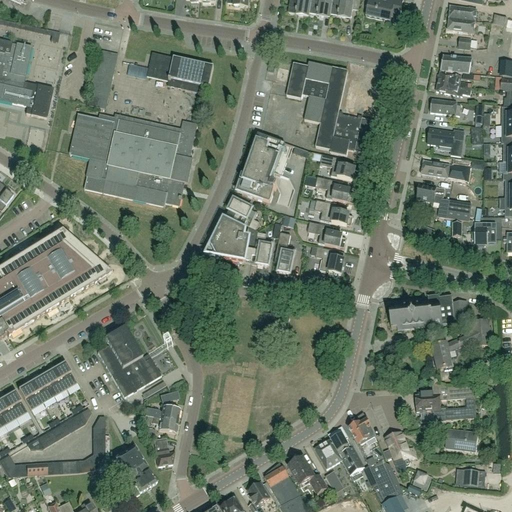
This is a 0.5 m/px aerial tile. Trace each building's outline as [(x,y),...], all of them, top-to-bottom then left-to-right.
[(226,0),(226,5),(234,6),(234,8),(249,9),(249,0),(226,0)] [(308,15),(310,0),(289,0),(287,14),(302,16),(303,14),(308,15)] [(310,0),(308,15),(322,17),(323,15),(329,16),(332,0),(310,0)] [(336,0),(332,0),(329,16),(343,18),(344,12),(351,13),(351,11),(357,12),(358,0),(340,0),(340,1),(336,0)] [(402,0),(387,0),(387,5),(369,1),(366,18),(389,24),(391,19),(398,20),(402,0)] [(450,8),(448,21),(474,24),(476,12),(450,8)] [(491,26),(504,28),(505,19),(493,16),(491,26)] [(511,40),(511,20),(507,19),(503,39),(511,40)] [(474,24),(448,21),(447,32),(473,36),(474,24)] [(51,37),(50,43),(57,44),(59,34),(52,33),(51,37)] [(458,40),(457,50),(469,51),(470,42),(458,40)] [(0,103),(26,109),(25,116),(30,117),(30,118),(46,121),(52,91),(36,87),(36,89),(21,86),(23,79),(24,79),(31,48),(15,45),(15,46),(11,45),(11,44),(0,41),(0,103)] [(98,51),(86,107),(105,111),(118,56),(98,51)] [(152,55),(150,64),(146,79),(168,83),(167,88),(205,96),(206,89),(208,89),(213,68),(152,55)] [(445,57),(443,58),(442,58),(439,73),(462,75),(469,75),(469,73),(472,61),(449,59),(449,57),(445,57)] [(291,65),(285,99),(301,101),(302,96),(307,97),(303,122),(319,125),(324,98),(326,98),(328,87),(335,89),(336,83),(330,82),(332,68),(307,64),(306,68),(291,65)] [(128,66),(126,76),(144,80),(146,70),(128,66)] [(439,75),(437,84),(450,87),(450,88),(462,90),(466,90),(467,85),(459,84),(460,79),(439,75)] [(511,81),(501,80),(499,92),(511,93),(511,81)] [(450,87),(437,84),(435,94),(461,99),(462,97),(469,98),(471,91),(462,90),(450,88),(450,87)] [(431,102),(429,115),(459,118),(460,108),(459,108),(460,106),(457,105),(457,108),(456,107),(456,105),(431,102)] [(483,107),(475,107),(474,118),(482,119),(483,107)] [(501,128),(511,127),(511,109),(501,110),(501,128)] [(99,116),(99,117),(98,121),(79,116),(70,156),(90,160),(83,191),(164,209),(165,205),(178,208),(184,184),(187,185),(193,161),(189,160),(197,127),(182,123),(180,131),(115,116),(115,120),(99,116)] [(344,132),(343,136),(353,138),(356,122),(339,118),(337,130),(344,132)] [(318,125),(314,149),(349,155),(352,142),(330,137),(332,128),(318,125)] [(503,146),(511,145),(511,127),(501,128),(501,146),(503,146)] [(453,135),(446,134),(429,131),(426,146),(451,150),(450,157),(460,159),(463,134),(453,133),(453,135)] [(241,183),(239,190),(237,195),(269,206),(274,193),(275,193),(277,188),(270,186),(285,146),(260,137),(258,143),(256,142),(252,151),(255,152),(253,156),(251,156),(248,165),(250,165),(249,170),(246,169),(243,178),(245,179),(244,184),(241,183)] [(511,145),(503,146),(502,164),(505,164),(511,164),(511,145)] [(294,149),(292,155),(307,161),(309,154),(294,149)] [(354,171),(346,169),(348,163),(321,157),(319,167),(332,170),(330,178),(356,184),(358,174),(354,173),(354,171)] [(451,168),(423,163),(420,176),(467,184),(470,168),(451,166),(451,168)] [(504,182),(511,182),(511,164),(505,164),(505,175),(502,175),(502,182),(504,182)] [(341,191),(343,185),(316,179),(314,189),(327,192),(325,200),(351,206),(353,196),(349,195),(349,193),(341,191)] [(9,192),(1,186),(0,187),(0,213),(12,198),(7,194),(9,192)] [(416,195),(415,198),(416,200),(416,202),(432,205),(440,206),(441,202),(442,200),(443,192),(418,187),(417,194),(416,195)] [(440,206),(438,219),(445,220),(445,218),(448,204),(448,202),(441,202),(440,206)] [(445,218),(445,220),(468,224),(468,222),(471,206),(448,202),(448,204),(445,218)] [(244,227),(255,232),(259,224),(254,222),(257,215),(233,203),(225,219),(238,225),(236,229),(241,232),(244,227)] [(315,203),(313,213),(321,214),(319,222),(324,223),(350,229),(352,219),(348,218),(348,216),(341,215),(342,208),(315,203)] [(282,229),(291,232),(294,222),(285,219),(282,229)] [(223,223),(212,245),(212,243),(204,259),(221,263),(220,261),(245,265),(247,251),(250,252),(252,243),(255,244),(257,234),(255,232),(244,227),(241,232),(236,229),(223,223)] [(335,230),(309,224),(307,234),(319,237),(317,245),(343,251),(346,241),(341,240),(342,238),(334,236),(335,230)] [(452,239),(461,239),(461,225),(452,225),(452,239)] [(484,248),(484,246),(487,246),(487,245),(495,245),(495,231),(491,231),(491,225),(474,225),(474,234),(472,234),(472,242),(474,242),(474,246),(476,246),(476,248),(484,248)] [(0,269),(0,327),(6,337),(7,339),(110,276),(61,232),(0,269)] [(250,252),(252,252),(250,266),(268,269),(272,243),(265,242),(266,236),(257,234),(255,244),(252,243),(250,252)] [(290,237),(280,235),(274,261),(281,262),(278,275),(289,277),(295,251),(287,249),(290,237)] [(316,249),(314,259),(321,261),(318,272),(323,273),(328,274),(327,279),(337,281),(338,276),(340,277),(343,262),(341,261),(343,255),(316,249)] [(452,308),(452,304),(451,298),(438,299),(438,297),(427,298),(428,303),(394,307),(394,311),(388,312),(390,330),(396,330),(397,333),(403,332),(403,334),(404,334),(404,333),(422,330),(422,332),(424,332),(423,330),(430,329),(430,331),(440,330),(442,329),(441,327),(454,325),(453,321),(452,308)] [(465,303),(452,304),(452,308),(453,321),(460,321),(460,316),(466,316),(465,303)] [(270,331),(287,329),(289,320),(263,315),(270,331)] [(473,335),(457,342),(461,349),(474,342),(474,349),(489,347),(489,340),(490,339),(490,330),(488,330),(487,323),(472,324),(473,335)] [(107,348),(96,354),(122,400),(143,388),(160,378),(149,360),(144,364),(124,329),(103,341),(107,348)] [(448,355),(461,349),(457,342),(446,347),(446,345),(431,349),(436,372),(443,371),(443,373),(451,372),(451,369),(448,355)] [(56,368),(52,371),(53,372),(64,392),(76,385),(64,364),(56,368)] [(52,371),(48,373),(41,377),(53,399),(64,392),(53,372),(52,371)] [(34,382),(29,384),(30,385),(42,405),(53,399),(41,377),(34,382)] [(30,412),(42,405),(30,385),(29,384),(25,387),(17,391),(30,412)] [(420,397),(415,397),(416,414),(420,414),(420,424),(445,423),(476,420),(474,400),(473,385),(466,385),(467,389),(446,390),(446,388),(431,386),(432,394),(420,394),(420,397)] [(3,401),(15,421),(27,414),(14,393),(7,397),(2,400),(3,401)] [(0,401),(0,422),(3,428),(15,421),(3,401),(2,400),(0,401)] [(79,403),(83,410),(88,408),(84,401),(79,403)] [(145,409),(143,418),(176,424),(178,412),(161,409),(160,414),(159,413),(158,412),(145,409)] [(83,427),(89,415),(86,411),(76,417),(82,427),(83,427)] [(76,417),(67,422),(73,432),(82,427),(76,417)] [(176,424),(143,418),(143,423),(158,426),(157,433),(174,436),(176,424)] [(103,431),(103,419),(97,419),(91,430),(91,431),(103,431)] [(67,422),(63,425),(69,435),(73,432),(67,422)] [(400,511),(394,499),(397,497),(382,465),(383,464),(373,439),(369,431),(370,430),(366,422),(355,428),(348,432),(363,458),(369,471),(376,487),(371,489),(383,511),(400,511)] [(63,425),(49,433),(55,443),(69,435),(63,425)] [(447,432),(445,450),(474,454),(476,436),(447,432)] [(55,443),(49,433),(45,435),(51,446),(55,443)] [(45,435),(40,438),(46,448),(51,446),(45,435)] [(342,435),(330,442),(341,463),(344,468),(350,478),(351,478),(354,483),(362,478),(359,473),(364,470),(352,449),(348,452),(345,448),(348,447),(342,435)] [(400,435),(394,437),(399,448),(397,449),(401,459),(402,462),(403,462),(404,467),(405,469),(408,468),(410,464),(409,462),(415,460),(411,450),(407,451),(400,435)] [(389,451),(383,454),(386,462),(392,459),(393,462),(396,470),(404,467),(403,462),(402,462),(401,459),(397,449),(399,448),(394,437),(384,440),(389,451)] [(40,438),(35,441),(41,451),(46,448),(40,438)] [(168,455),(167,450),(164,451),(163,447),(166,446),(165,440),(153,442),(157,468),(171,466),(173,454),(168,455)] [(41,451),(35,441),(25,447),(28,452),(41,451)] [(314,452),(326,472),(341,463),(330,442),(314,452)] [(103,457),(103,447),(91,447),(91,457),(103,457)] [(123,488),(127,493),(131,500),(138,496),(139,496),(156,486),(133,449),(114,461),(127,482),(126,482),(128,485),(123,488)] [(7,457),(0,461),(0,468),(10,462),(7,457)] [(103,457),(91,457),(87,460),(95,472),(103,467),(103,457)] [(87,460),(82,463),(83,475),(95,472),(87,460)] [(292,462),(291,462),(290,463),(289,464),(288,465),(289,466),(289,467),(287,468),(300,488),(308,483),(316,497),(327,490),(319,476),(314,480),(302,460),(295,464),(292,462)] [(13,467),(10,462),(0,468),(0,469),(6,480),(13,467)] [(72,463),(61,464),(62,476),(72,476),(72,463)] [(45,465),(24,467),(25,479),(46,477),(45,465)] [(13,467),(6,480),(20,479),(19,467),(13,467)] [(277,472),(264,480),(280,509),(279,510),(280,511),(306,511),(299,499),(292,486),(282,469),(282,470),(281,468),(276,471),(277,472)] [(105,474),(103,475),(98,477),(102,486),(107,484),(110,482),(115,490),(123,485),(113,469),(105,474)] [(483,490),(485,473),(463,471),(461,488),(483,490)] [(325,479),(333,494),(342,489),(333,474),(325,479)] [(426,492),(430,480),(426,477),(417,474),(413,487),(426,492)] [(46,485),(42,487),(47,497),(50,495),(46,485)] [(250,499),(248,500),(252,506),(248,508),(249,511),(260,511),(259,510),(264,507),(262,504),(269,500),(260,485),(246,493),(250,499)] [(370,490),(359,495),(366,508),(377,502),(370,490)] [(399,507),(401,511),(423,511),(416,497),(399,507)] [(9,500),(3,505),(7,511),(14,508),(9,500)] [(241,511),(234,500),(219,509),(220,511),(241,511)] [(58,511),(57,509),(54,503),(46,507),(47,511),(58,511)] [(94,511),(88,503),(80,508),(82,511),(94,511)]
